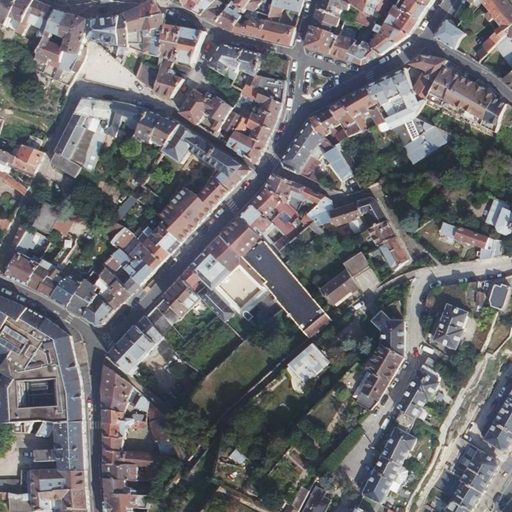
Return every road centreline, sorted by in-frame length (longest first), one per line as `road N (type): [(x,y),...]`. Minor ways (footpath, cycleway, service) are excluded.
road 1 (residential): [(511,267),(429,278),(417,302),(416,355),(352,474)]
road 2 (residential): [(171,111),(76,88),(0,266)]
road 3 (residential): [(262,176),(96,353)]
road 4 (residential): [(418,258),(378,190),(347,202),(269,165)]
road 5 (residential): [(101,511),(96,353)]
road 6 (residential): [(96,353),(69,318),(0,285)]
